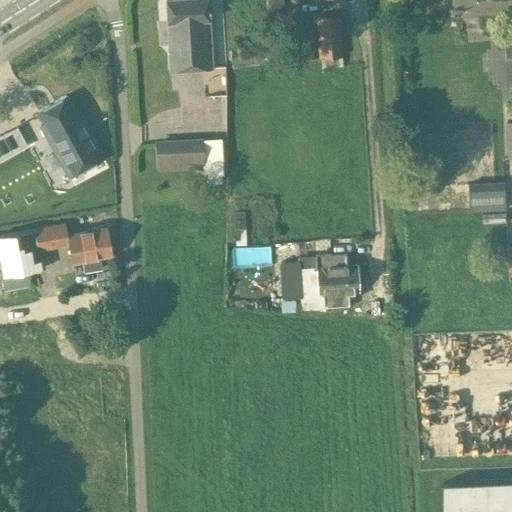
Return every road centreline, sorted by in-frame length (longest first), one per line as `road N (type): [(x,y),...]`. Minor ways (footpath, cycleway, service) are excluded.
road 1 (unclassified): [(107,0),(116,21),(138,511)]
road 2 (track): [(381,232),(363,0)]
